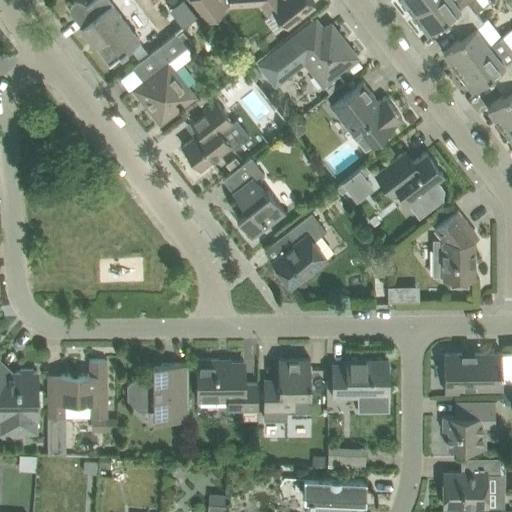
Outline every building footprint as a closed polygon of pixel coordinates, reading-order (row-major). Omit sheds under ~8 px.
[(70,7),(70,8),(70,9),(70,10),(71,11),(71,12),(71,13),(72,13),(82,26),(81,27),(109,64),(130,47),(140,60),(149,53),(139,41),(140,40),(109,0),(94,0),(87,6),(85,3),(84,3),(84,2),(83,2),(83,1),(82,1),(81,1),(80,0),(79,0),(78,0),(77,0),(76,0),(76,1),(75,1),(74,1),(74,2),(73,2),(72,3),(71,4),(71,5),(70,6),(70,7)] [(225,8),(218,0),(193,0),(210,21),(225,8)] [(229,0),(229,3),(229,5),(261,2),(270,13),(275,9),(286,24),(299,14),(315,2),(313,0),(229,0)] [(403,0),(414,13),(430,0),(403,0)] [(430,0),(414,13),(428,32),(445,19),(449,16),(456,25),(476,10),(483,5),(478,0),(430,0)] [(460,38),(443,51),(458,70),(490,45),(476,27),(484,21),(476,10),(456,25),(464,35),(460,38)] [(490,45),(502,36),(488,18),(484,21),(476,27),(490,45)] [(314,21),(288,40),(259,63),(275,85),(307,60),(315,70),(315,74),(335,76),(335,73),(357,56),(331,23),(322,30),(314,21)] [(511,27),(502,36),(511,48),(511,27)] [(196,95),(175,69),(194,54),(176,31),(149,53),(140,60),(132,65),(143,79),(133,87),(161,122),(196,95)] [(490,45),(458,70),(473,89),(489,76),(493,73),(500,82),(511,72),(511,48),(502,36),(490,45)] [(504,95),(488,108),(502,126),(511,118),(511,72),(500,82),(508,92),(504,95)] [(363,80),(347,92),(331,105),(365,148),(397,123),(396,122),(402,117),(386,96),(379,101),(363,80)] [(216,100),(206,107),(191,119),(200,131),(183,145),(187,149),(186,154),(192,162),(197,163),(200,167),(230,144),(221,132),(233,122),(216,100)] [(511,118),(502,126),(511,138),(511,118)] [(300,120),(292,126),(299,134),(306,128),(300,120)] [(385,165),(376,173),(393,195),(400,189),(411,203),(420,214),(426,209),(442,197),(443,188),(436,179),(443,173),(426,151),(414,161),(405,149),(401,153),(385,165)] [(239,165),(223,178),(238,198),(232,203),(239,212),(237,214),(253,235),(269,222),(285,209),(269,189),(266,191),(257,180),(265,173),(251,156),(239,165)] [(366,165),(338,186),(342,192),(370,170),(366,165)] [(443,239),(433,239),(433,275),(443,275),(443,278),(452,278),(452,280),(466,280),(466,278),(475,277),(475,239),(464,225),(468,222),(458,210),(435,228),(443,239)] [(287,278),(292,285),(304,275),(308,276),(314,271),(315,267),(327,257),(314,240),(327,230),(312,211),(286,231),(295,241),(272,259),(278,267),(277,270),(282,277),(287,278)] [(387,263),(375,264),(375,276),(387,276),(387,263)] [(399,288),(388,288),(388,300),(401,300),(401,291),(399,288)] [(499,370),(503,370),(503,352),(445,353),(445,391),(459,391),(459,385),(499,384),(499,370)] [(389,409),(389,357),(347,358),(347,362),(332,363),(332,395),(358,395),(358,410),(389,409)] [(0,358),(0,418),(1,419),(2,432),(12,432),(38,432),(38,419),(38,391),(38,371),(34,371),(34,368),(20,368),(21,370),(16,371),(13,371),(1,360),(0,359),(0,358)] [(198,358),(198,378),(198,397),(229,397),(229,407),(244,407),(258,407),(258,382),(245,382),(245,360),(219,361),(219,358),(198,358)] [(279,378),(264,378),(264,398),(264,409),(264,416),(264,417),(286,417),(286,409),(295,409),(311,409),(311,393),(311,378),(311,358),(279,358),(279,378)] [(90,373),(48,374),(48,394),(48,453),(66,454),(66,415),(90,415),(108,415),(108,379),(108,359),(90,359),(90,373)] [(138,373),(128,383),(128,398),(139,409),(153,409),(153,419),(163,419),(188,419),(188,383),(188,363),(163,363),(153,363),(153,373),(138,373)] [(443,414),(443,420),(447,420),(447,429),(449,429),(449,447),(469,447),(485,447),(485,425),(495,425),(495,400),(476,401),(456,401),(456,414),(443,414)] [(258,417),(258,407),(244,407),(244,417),(258,417)] [(107,430),(107,416),(92,416),(92,430),(107,430)] [(118,416),(107,416),(107,430),(118,430),(118,416)] [(329,462),(367,464),(368,448),(330,446),(329,462)] [(36,452),(19,452),(19,468),(36,468),(36,452)] [(313,454),(313,464),(325,464),(325,454),(313,454)] [(112,456),(101,456),(101,467),(112,467),(112,456)] [(500,456),(482,456),(462,457),(462,471),(444,471),(444,506),(488,505),(488,472),(501,472),(500,456)] [(168,464),(168,468),(171,472),(175,472),(179,469),(179,464),(176,461),(172,460),(168,464)] [(85,461),(84,472),(96,473),(97,462),(85,461)] [(332,477),(331,478),(305,477),(304,497),(310,497),(309,504),(325,511),(360,511),(361,511),(361,510),(361,509),(361,508),(361,507),(360,506),(359,505),(358,505),(358,499),(366,499),(367,479),(340,478),(339,477),(338,477),(337,477),(335,476),(333,477),(332,477)] [(209,503),(225,504),(226,492),(210,491),(209,503)] [(224,511),(225,504),(209,503),(208,511),(224,511)]
